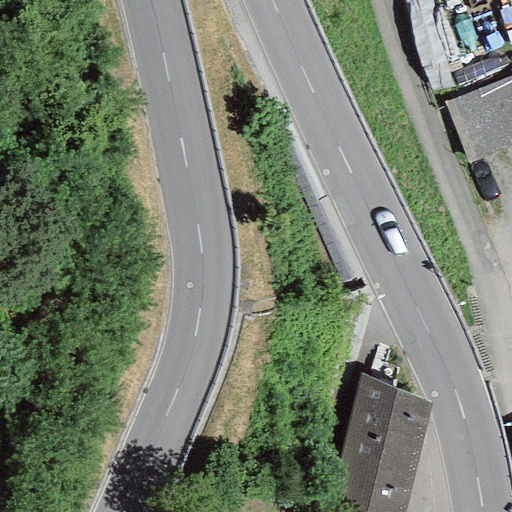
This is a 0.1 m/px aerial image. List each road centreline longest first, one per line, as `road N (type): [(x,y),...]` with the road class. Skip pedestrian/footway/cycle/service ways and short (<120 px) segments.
road 1 (tertiary): [(479,511),(440,358),(272,0)]
road 2 (tertiary): [(147,0),(190,192),(199,282),(178,382),(123,511)]
road 3 (unclassified): [(511,411),(476,273),(380,0)]
